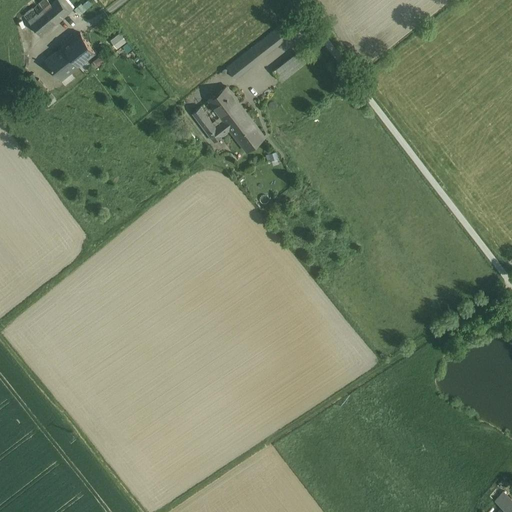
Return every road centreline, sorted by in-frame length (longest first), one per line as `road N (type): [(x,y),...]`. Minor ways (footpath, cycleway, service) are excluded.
road 1 (track): [(163,511),(511,285)]
road 2 (unclassified): [(291,0),(511,284)]
road 3 (track): [(0,337),(140,511)]
